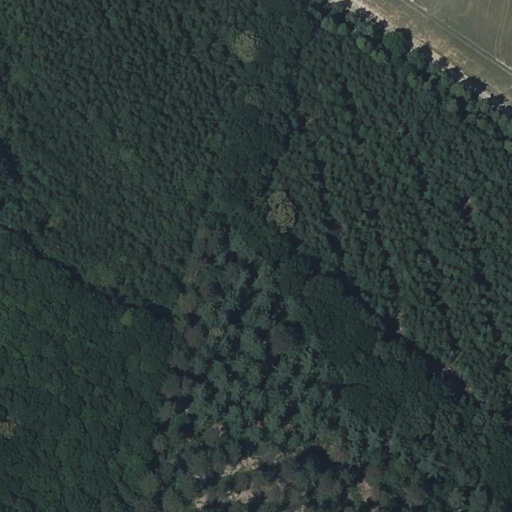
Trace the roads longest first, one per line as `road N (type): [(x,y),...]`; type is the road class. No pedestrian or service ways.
road 1 (track): [(0,228),(60,277),(169,330),(169,511)]
road 2 (track): [(511,141),(300,0)]
